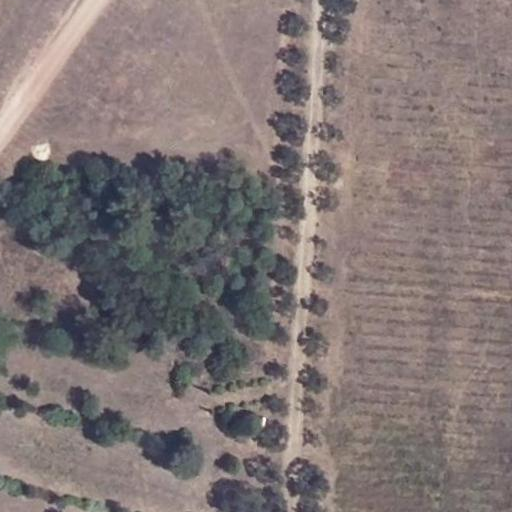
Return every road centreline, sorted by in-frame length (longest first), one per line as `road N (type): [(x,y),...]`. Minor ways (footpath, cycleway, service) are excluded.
road 1 (track): [(423,511),(458,0)]
road 2 (track): [(0,143),(96,0)]
